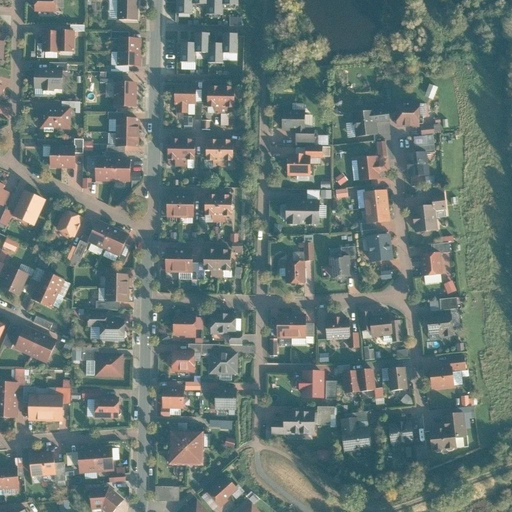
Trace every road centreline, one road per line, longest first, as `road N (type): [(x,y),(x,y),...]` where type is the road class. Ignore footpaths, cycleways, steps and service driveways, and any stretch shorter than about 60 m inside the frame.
road 1 (residential): [(149,234),(157,0)]
road 2 (residential): [(261,302),(263,126)]
road 3 (residential): [(12,168),(16,12)]
road 4 (residential): [(149,234),(12,168)]
road 5 (residential): [(261,302),(408,296)]
road 6 (residential): [(143,433),(0,439)]
road 7 (residential): [(408,296),(394,160)]
road 8 (residential): [(143,433),(147,299)]
road 9 (residential): [(258,422),(261,302)]
